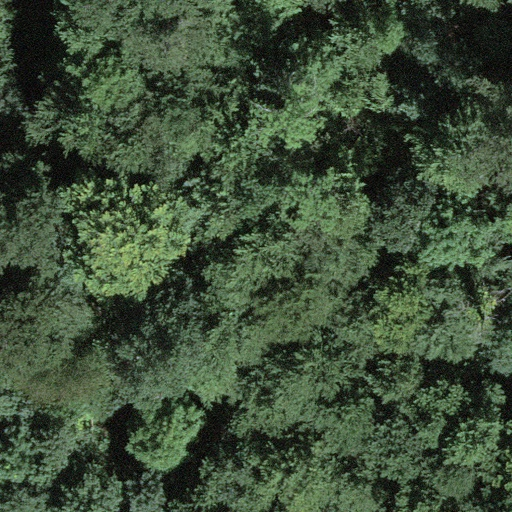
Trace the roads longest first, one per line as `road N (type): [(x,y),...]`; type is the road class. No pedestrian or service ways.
road 1 (track): [(151,511),(68,0)]
road 2 (track): [(511,215),(324,0)]
